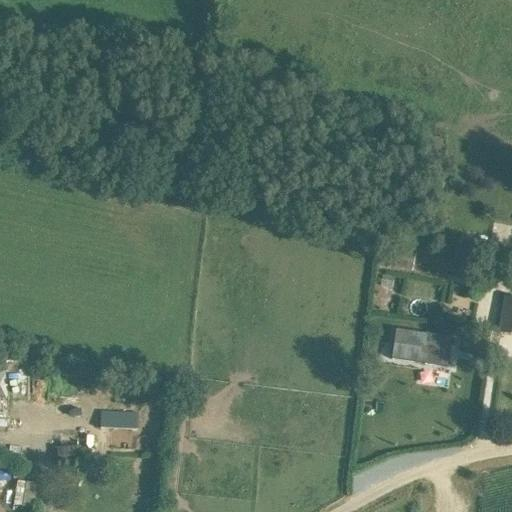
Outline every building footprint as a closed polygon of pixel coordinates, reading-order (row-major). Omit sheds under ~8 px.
[(511,250),(477,243),(473,262),(511,270),(511,268),(511,250)] [(411,272),(415,254),(397,250),(393,268),(411,272)] [(498,332),(511,334),(511,299),(504,298),(498,332)] [(404,329),(401,358),(458,363),(460,334),(404,329)] [(0,422),(9,423),(10,364),(10,359),(0,358),(0,422)] [(367,381),(364,399),(373,401),(376,382),(367,381)] [(102,431),(115,431),(116,415),(103,415),(102,431)] [(139,494),(156,495),(157,458),(140,457),(139,494)] [(34,486),(19,482),(15,505),(35,509),(34,486)]
